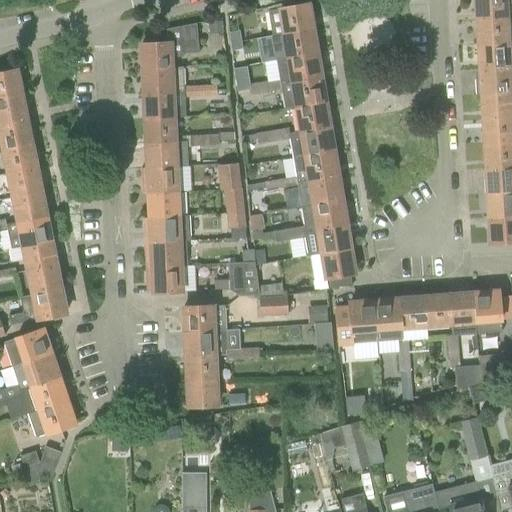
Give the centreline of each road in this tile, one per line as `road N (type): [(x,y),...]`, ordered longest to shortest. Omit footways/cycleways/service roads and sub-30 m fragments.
road 1 (unclassified): [(115,373),(99,16)]
road 2 (unclassified): [(398,245),(448,239),(436,0)]
